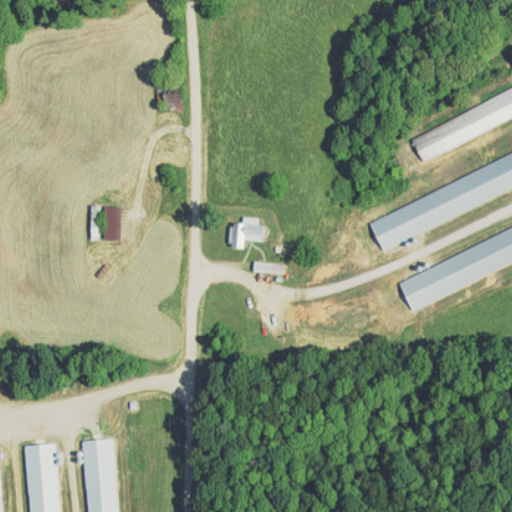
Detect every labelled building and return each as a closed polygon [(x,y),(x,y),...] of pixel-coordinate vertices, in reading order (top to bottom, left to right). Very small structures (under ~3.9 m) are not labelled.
[(511,139),(352,205),(366,240),(511,181),(511,180),(511,179),(511,139)] [(107,200),(91,199),(91,232),(107,233),(107,200)] [(231,242),(232,233),(249,234),(250,211),(229,210),(229,216),(221,216),(220,242),(231,242)] [(511,217),(383,271),(393,294),(511,245),(511,217)] [(239,266),(271,267),(271,256),(240,255),(239,266)] [(71,433),(76,511),(107,511),(102,431),(71,433)] [(48,511),(44,445),(43,445),(43,436),(13,438),(18,511),(48,511)]
